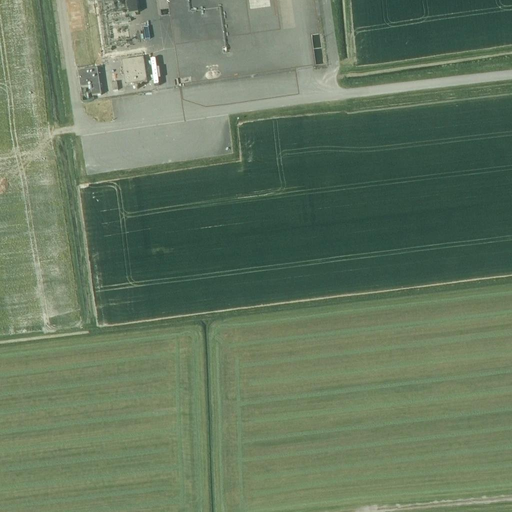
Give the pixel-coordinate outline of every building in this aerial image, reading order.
[(138,14),(136,0),(129,0),(127,0),(129,15),(138,14)] [(169,0),(173,32),(184,30),(184,31),(191,31),(192,36),(198,35),(197,27),(206,26),(203,9),(193,11),(191,0),(169,0)] [(278,0),(279,10),(287,12),(282,14),(280,20),(284,28),(297,26),(296,17),(299,8),(300,7),(302,2),(305,0),(278,0)] [(147,83),(143,58),(122,61),(126,86),(147,83)] [(78,72),(80,88),(91,87),(92,97),(101,95),(97,69),(78,72)]
